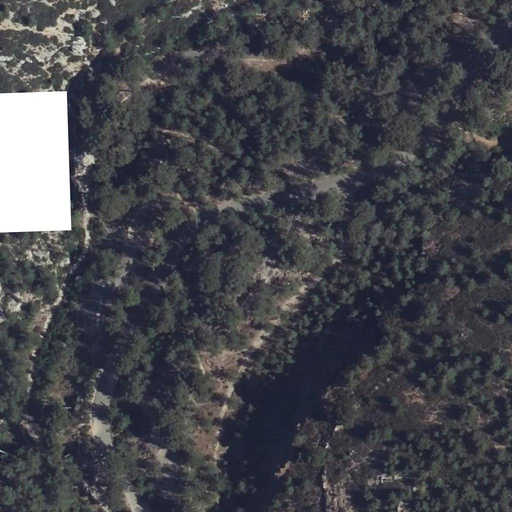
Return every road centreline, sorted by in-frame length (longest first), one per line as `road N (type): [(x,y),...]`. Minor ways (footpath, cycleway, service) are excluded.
road 1 (unclassified): [(511,22),(413,146),(374,172),(226,211),(176,248),(130,326),(103,403),(108,456),(140,511)]
road 2 (track): [(110,511),(43,455),(23,417),(34,348),(85,237),(77,154)]
